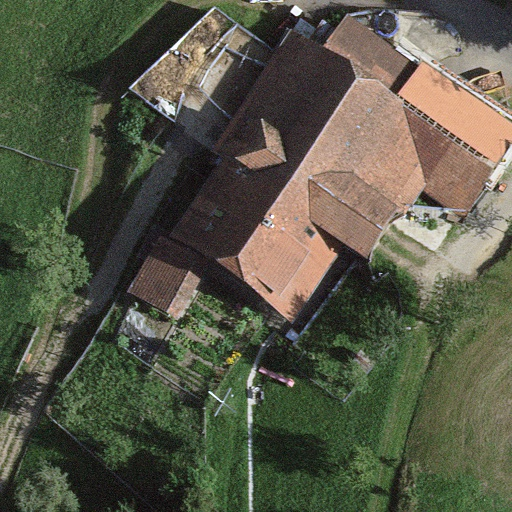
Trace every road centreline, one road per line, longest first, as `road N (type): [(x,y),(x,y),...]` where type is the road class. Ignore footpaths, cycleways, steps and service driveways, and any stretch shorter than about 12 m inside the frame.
road 1 (track): [(0,466),(72,285),(110,93),(121,71),(199,0)]
road 2 (track): [(383,511),(421,345),(468,245),(511,189)]
